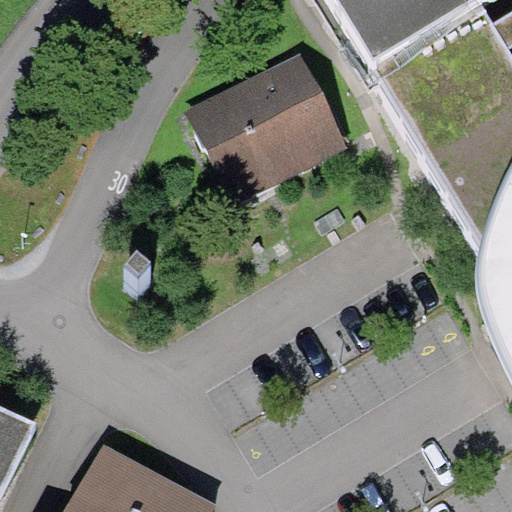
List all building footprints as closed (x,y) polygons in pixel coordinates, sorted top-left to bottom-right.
[(511,0),(325,0),(376,87),(481,21),(511,1),(511,0)] [(511,69),(510,67),(496,44),(481,21),(376,87),(511,307),(511,324),(497,335),(511,359),(511,69)] [(511,33),(496,44),(510,67),(511,65),(511,33)] [(291,70),(172,121),(211,211),(330,159),(291,70)] [(0,422),(0,511),(36,439),(0,422)] [(213,511),(107,454),(75,511),(213,511)]
